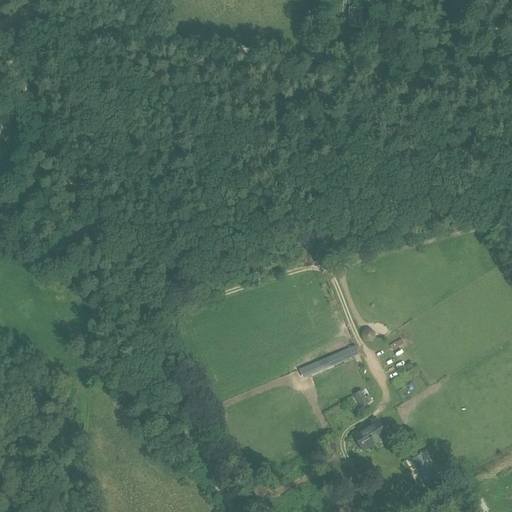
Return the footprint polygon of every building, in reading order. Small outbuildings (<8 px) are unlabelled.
[(348,5),(348,27),(363,27),(363,5),(348,5)] [(391,345),(393,350),(405,343),(402,338),(391,345)] [(318,361),(322,371),(359,355),(355,345),(318,361)] [(393,355),(386,359),(389,366),(396,362),(393,355)] [(354,395),(361,407),(372,400),(367,393),(365,395),(362,390),(354,395)] [(353,434),(363,450),(386,436),(376,419),(353,434)] [(411,460),(424,484),(433,479),(420,456),(411,460)]
